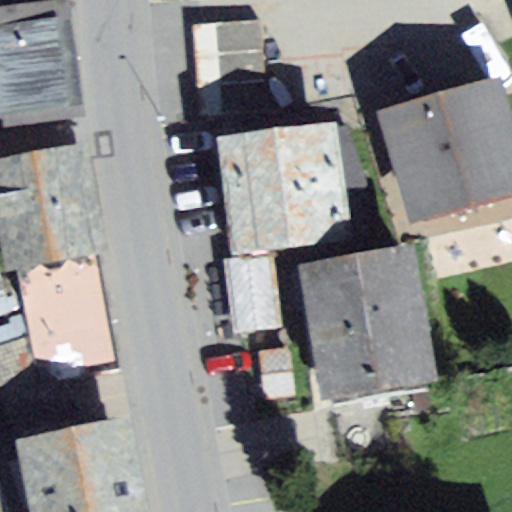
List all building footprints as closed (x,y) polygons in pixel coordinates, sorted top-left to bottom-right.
[(0,133),(94,121),(79,11),(0,22),(0,133)] [(511,91),(395,124),(425,232),(511,207),(511,91)] [(351,133),(232,148),(246,264),(365,249),(351,133)] [(103,156),(0,176),(0,209),(14,282),(123,261),(103,156)] [(432,261),(318,277),(336,409),(451,393),(432,261)] [(162,511),(149,433),(36,452),(46,511),(162,511)]
